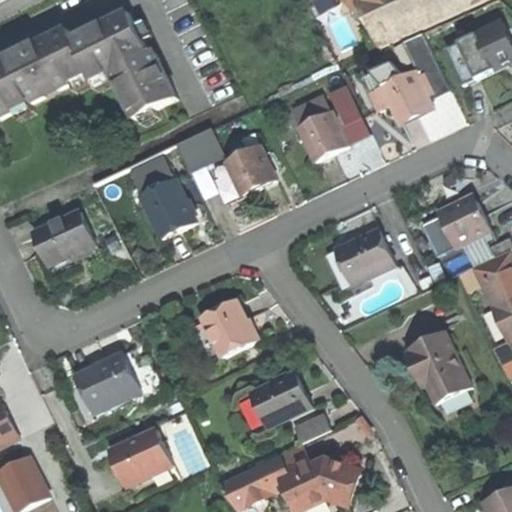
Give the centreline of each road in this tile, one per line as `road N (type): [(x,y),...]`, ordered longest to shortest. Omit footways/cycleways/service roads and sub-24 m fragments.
road 1 (residential): [(429,511),(388,420),(253,249)]
road 2 (residential): [(253,249),(68,334),(32,327),(0,260)]
road 3 (residential): [(253,249),(487,141),(511,166)]
